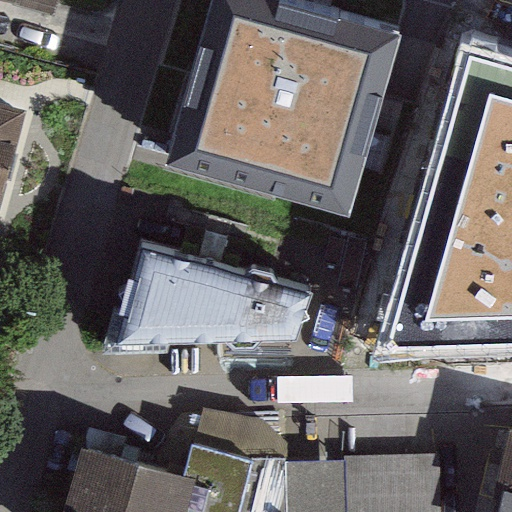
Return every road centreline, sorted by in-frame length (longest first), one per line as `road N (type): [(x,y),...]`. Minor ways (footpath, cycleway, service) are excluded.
road 1 (unclassified): [(38,406),(511,388)]
road 2 (residential): [(38,406),(153,0)]
